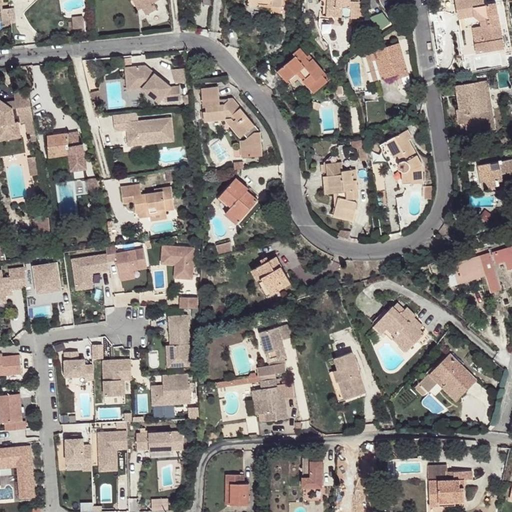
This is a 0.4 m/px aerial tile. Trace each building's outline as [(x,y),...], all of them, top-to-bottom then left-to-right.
[(140,0),(133,0),(139,9),(144,7),(140,0)] [(140,0),(147,14),(157,9),(153,2),(156,0),(140,0)] [(327,0),(327,16),(338,17),(338,8),(350,9),(350,17),(359,18),(359,0),(327,0)] [(483,0),(456,0),(461,29),(473,27),(481,26),(484,41),(475,42),(477,52),(503,48),(496,2),(484,4),(483,0)] [(350,9),(338,8),(338,17),(350,17),(350,9)] [(383,8),(371,14),(378,27),(390,21),(383,8)] [(10,12),(2,13),(3,24),(11,23),(10,18),(10,12)] [(83,17),(73,17),(74,28),(84,27),(83,17)] [(331,24),(319,25),(323,36),(328,43),(333,39),(331,24)] [(481,26),(473,27),(475,42),(484,41),(481,26)] [(399,42),(370,51),(376,70),(379,79),(399,73),(400,77),(409,75),(399,42)] [(295,58),(276,73),(285,84),(296,75),(307,89),(310,87),(315,93),(327,83),(322,77),(324,75),(308,57),(306,58),(299,50),(292,55),(295,58)] [(371,71),(376,70),(370,51),(361,54),(362,57),(367,56),(371,71)] [(193,56),(195,67),(204,65),(202,54),(193,56)] [(146,65),(125,67),(127,84),(141,83),(142,88),(159,103),(162,99),(165,102),(180,100),(179,86),(171,87),(146,65)] [(172,69),(173,83),(186,82),(185,68),(172,69)] [(462,109),(464,119),(464,122),(469,122),(470,132),(494,129),(491,109),(488,109),(485,90),(488,89),(487,80),(456,85),(459,109),(462,109)] [(207,111),(204,111),(205,118),(205,121),(225,119),(226,117),(231,118),(244,134),(247,138),(244,140),(246,157),(262,155),(260,131),(234,98),(232,98),(228,98),(229,100),(224,103),(220,104),(220,99),(218,86),(202,88),(204,106),(206,106),(207,111)] [(90,92),(93,102),(102,99),(99,90),(90,92)] [(16,100),(17,108),(18,115),(20,114),(21,122),(26,121),(33,120),(27,91),(15,93),(16,100)] [(0,99),(0,116),(4,139),(21,137),(18,122),(15,123),(13,109),(3,102),(0,99)] [(16,100),(3,102),(13,109),(17,108),(16,100)] [(130,113),(113,114),(115,130),(127,129),(129,145),(174,140),(172,118),(131,121),(130,113)] [(226,117),(225,119),(240,138),(244,134),(231,118),(226,117)] [(35,134),(33,120),(26,121),(28,136),(35,134)] [(407,129),(390,139),(394,147),(396,146),(400,153),(398,154),(401,161),(399,163),(399,165),(400,168),(401,170),(403,171),(403,183),(423,181),(422,164),(408,139),(411,137),(407,129)] [(78,131),(48,135),(50,156),(70,154),(72,170),(86,168),(83,144),(80,145),(78,131)] [(390,139),(386,141),(394,156),(398,154),(400,153),(396,146),(394,147),(390,139)] [(352,141),(352,147),(360,149),(365,149),(364,140),(352,141)] [(328,176),(330,193),(337,192),(338,197),(333,215),(354,220),(357,203),(357,201),(355,200),(354,198),(358,198),(357,180),(354,180),(352,169),(343,170),(342,162),(340,162),(339,154),(333,155),(334,163),(327,164),(328,176)] [(28,158),(31,175),(40,174),(37,157),(28,158)] [(479,164),(481,177),(486,176),(488,187),(499,185),(499,181),(504,180),(503,177),(502,173),(510,171),(510,173),(511,172),(511,158),(502,160),(502,159),(499,160),(500,161),(479,164)] [(180,179),(179,169),(166,171),(167,181),(180,179)] [(230,208),(229,209),(241,219),(258,200),(249,192),(251,190),(236,177),(220,196),(231,207),(230,208)] [(98,192),(97,178),(89,179),(90,193),(98,192)] [(174,209),(171,187),(155,189),(155,192),(142,194),(140,184),(121,187),(124,203),(135,202),(137,211),(139,212),(150,210),(150,213),(166,210),(174,209)] [(433,186),(425,186),(425,198),(431,199),(433,186)] [(220,196),(218,198),(230,208),(231,207),(220,196)] [(241,219),(229,209),(226,213),(237,223),(241,219)] [(167,218),(166,210),(150,213),(150,210),(139,212),(139,218),(151,216),(151,220),(167,218)] [(33,219),(35,236),(50,234),(48,217),(33,219)] [(341,230),(338,236),(347,238),(348,238),(350,237),(351,231),(341,230)] [(230,241),(216,245),(218,253),(232,250),(230,241)] [(194,248),(163,245),(162,263),(179,264),(178,278),(192,279),(194,248)] [(115,246),(106,248),(108,261),(117,259),(119,273),(134,270),(147,268),(144,248),(116,253),(115,246)] [(511,267),(511,248),(495,253),(498,262),(507,259),(509,268),(511,267)] [(88,273),(101,271),(109,270),(107,254),(72,258),(76,289),(93,287),(91,275),(88,276),(88,273)] [(501,288),(491,254),(447,267),(452,284),(487,274),(492,291),(501,288)] [(264,263),(257,267),(271,294),(291,283),(276,256),(270,260),(264,263)] [(62,289),(58,262),(33,266),(37,293),(48,291),(47,288),(50,288),(51,291),(62,289)] [(11,286),(4,287),(5,294),(12,294),(11,289),(26,287),(24,267),(9,269),(10,277),(11,286)] [(257,267),(252,270),(266,296),(271,294),(257,267)] [(134,270),(119,273),(120,280),(135,277),(134,270)] [(0,271),(0,295),(5,294),(4,287),(11,286),(10,277),(3,278),(2,272),(0,271)] [(180,298),(180,308),(197,308),(197,298),(180,298)] [(393,306),(387,311),(379,320),(395,335),(393,337),(406,351),(424,333),(419,329),(411,321),(414,317),(416,316),(407,307),(400,314),(393,306)] [(379,320),(387,311),(385,309),(373,322),(375,324),(374,325),(382,333),(385,330),(393,337),(395,335),(379,320)] [(190,365),(187,315),(169,316),(171,342),(173,341),(174,345),(171,345),(170,345),(171,359),(178,358),(179,366),(190,365)] [(414,317),(411,321),(419,329),(423,326),(414,317)] [(290,324),(278,327),(282,340),(293,337),(290,324)] [(286,357),(282,340),(278,327),(260,332),(268,362),(269,365),(258,367),(259,375),(276,373),(286,372),(285,363),(284,357),(286,357)] [(179,366),(178,358),(171,359),(170,345),(167,345),(168,366),(179,366)] [(85,380),(94,380),(93,365),(85,365),(85,359),(79,359),(78,351),(65,352),(66,376),(85,376),(85,380)] [(448,351),(434,366),(435,368),(450,353),(448,351)] [(337,382),(339,381),(342,380),(345,389),(349,388),(352,397),(362,394),(359,385),(363,383),(360,374),(357,375),(354,365),(356,364),(352,352),(335,358),(339,369),(334,371),(337,382)] [(0,353),(0,374),(22,373),(20,355),(3,357),(2,353),(0,353)] [(435,368),(434,366),(428,372),(429,373),(420,382),(428,390),(429,391),(438,381),(442,377),(447,382),(442,386),(457,400),(477,380),(450,353),(435,368)] [(132,380),(131,359),(114,360),(114,363),(112,363),(112,360),(103,360),(104,396),(122,395),(121,380),(124,380),(132,380)] [(164,385),(156,385),(156,397),(164,397),(164,404),(190,403),(188,373),(163,374),(164,385)] [(442,377),(438,381),(442,386),(447,382),(442,377)] [(277,378),(261,380),(262,389),(260,389),(261,398),(257,399),(258,414),(265,413),(266,421),(288,418),(285,395),(277,396),(276,387),(278,387),(277,378)] [(342,380),(339,381),(345,399),(352,397),(349,388),(345,389),(342,380)] [(428,390),(420,382),(415,387),(423,395),(428,390)] [(156,385),(152,386),(153,405),(164,404),(164,397),(156,397),(156,385)] [(285,395),(276,387),(277,396),(285,395)] [(5,422),(6,430),(26,429),(26,421),(23,421),(20,394),(0,395),(0,416),(0,422),(5,422)] [(127,449),(127,431),(98,432),(99,471),(117,470),(116,449),(116,447),(119,447),(119,449),(127,449)] [(150,451),(183,449),(183,431),(137,433),(138,449),(150,449),(150,451)] [(92,477),(91,445),(83,445),(83,439),(78,439),(71,439),(66,439),(67,469),(82,469),(83,477),(92,477)] [(35,497),(30,447),(16,447),(16,448),(13,448),(13,447),(0,448),(0,467),(18,466),(21,498),(35,497)] [(315,461),(315,452),(303,452),(303,487),(322,487),(321,461),(315,461)] [(341,453),(339,453),(338,466),(349,467),(349,453),(347,453),(341,453)] [(447,465),(428,466),(428,480),(429,480),(429,498),(438,498),(438,502),(455,502),(464,501),(464,487),(459,487),(459,480),(464,480),(472,479),(472,471),(447,471),(447,465)] [(226,474),(226,483),(231,484),(231,504),(249,504),(249,483),(244,483),(244,474),(226,474)] [(438,498),(429,498),(429,506),(455,505),(455,502),(438,502),(438,498)]
